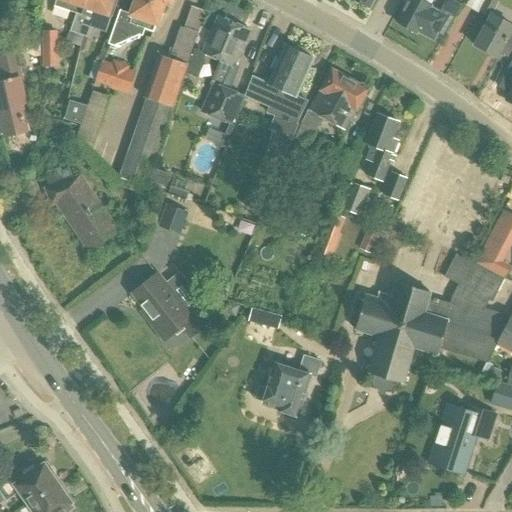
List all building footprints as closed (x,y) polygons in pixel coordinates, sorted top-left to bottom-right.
[(56,0),(55,5),(77,13),(71,30),(80,32),(83,23),(84,20),(79,17),(84,0),(56,0)] [(84,0),(79,17),(84,20),(83,23),(80,32),(84,34),(89,35),(90,36),(94,25),(92,24),(94,18),(108,23),(110,16),(112,17),(118,0),(84,0)] [(170,8),(172,0),(134,0),(130,13),(120,9),(107,44),(119,48),(139,39),(139,36),(142,36),(144,29),(153,32),(155,24),(157,25),(164,5),(170,8)] [(419,0),(408,0),(397,22),(416,32),(417,30),(433,39),(436,33),(443,36),(462,4),(454,0),(445,0),(438,13),(429,8),(430,6),(419,0)] [(186,65),(205,10),(191,6),(183,28),(180,27),(169,58),(158,55),(144,96),(173,106),(187,65),(186,65)] [(490,15),(474,46),(497,58),(498,55),(499,55),(506,44),(511,46),(511,25),(491,14),(490,15)] [(232,125),(245,95),(230,89),(240,67),(235,64),(250,31),(218,17),(202,53),(220,61),(210,84),(212,85),(201,112),(232,125)] [(43,67),(57,67),(57,30),(42,31),(43,67)] [(40,43),(25,44),(27,53),(35,57),(40,55),(40,43)] [(297,95),(313,58),(285,46),(279,59),(275,57),(270,67),(274,69),(267,84),(277,89),(266,113),(274,116),(268,130),(277,133),(275,142),(288,147),(299,124),(297,123),(308,100),(297,95)] [(20,78),(18,67),(24,66),(20,49),(0,53),(0,80),(0,82),(0,118),(4,136),(27,131),(21,104),(26,103),(20,78)] [(81,86),(89,87),(95,53),(87,52),(81,86)] [(450,52),(439,70),(448,75),(459,58),(450,52)] [(96,78),(129,90),(136,72),(128,69),(130,65),(112,59),(111,63),(102,60),(96,78)] [(356,111),(368,89),(331,68),(319,91),(308,111),(307,110),(297,133),(277,179),(292,185),(297,173),(322,118),(346,131),(356,111)] [(102,91),(84,140),(103,146),(120,98),(102,91)] [(173,106),(144,96),(143,97),(146,98),(118,178),(145,187),(173,106)] [(78,126),(82,115),(66,110),(62,121),(78,126)] [(392,154),(398,140),(392,138),(398,122),(376,113),(364,143),(370,146),(365,160),(370,162),(365,175),(381,182),(392,154)] [(61,170),(60,167),(52,169),(54,173),(45,176),(46,178),(49,187),(46,189),(51,204),(56,202),(88,250),(116,231),(80,176),(73,179),(68,168),(61,170)] [(154,169),(149,181),(165,187),(169,174),(154,169)] [(398,201),(407,178),(391,171),(382,195),(398,201)] [(262,213),(272,190),(251,181),(241,204),(262,213)] [(360,216),(370,189),(349,181),(338,208),(360,216)] [(180,235),(188,212),(166,204),(157,226),(180,235)] [(329,258),(345,218),(334,214),(319,254),(329,258)] [(488,234),(475,260),(503,275),(509,263),(502,259),(509,245),(488,234)] [(492,302),(504,279),(456,254),(444,277),(458,284),(452,296),(452,295),(449,303),(429,297),(430,292),(395,282),(391,296),(379,292),(377,299),(365,295),(355,330),(379,337),(368,373),(372,374),(371,376),(373,377),(372,381),(372,383),(372,385),(373,387),(374,388),(376,389),(377,390),(376,393),(384,396),(385,392),(387,392),(390,392),(391,392),(393,391),(394,389),(395,387),(396,386),(397,382),(402,383),(413,347),(437,355),(439,348),(487,363),(498,342),(511,349),(511,312),(510,316),(484,308),(488,300),(492,302)] [(191,316),(158,273),(132,294),(144,309),(141,312),(163,341),(180,328),(189,340),(206,327),(195,314),(191,316)] [(277,329),(278,329),(281,316),(251,308),(248,322),(277,329)] [(316,378),(321,361),(303,355),(298,371),(274,364),(267,386),(257,382),(252,398),(262,401),(262,403),(279,408),(278,411),(297,417),(310,376),(316,378)] [(511,387),(503,385),(499,396),(511,400),(511,408),(511,412),(511,387)] [(443,420),(430,460),(464,471),(475,436),(487,439),(495,414),(468,405),(466,410),(448,404),(443,420)] [(28,504),(58,483),(45,463),(29,474),(23,467),(8,477),(10,480),(0,486),(0,502),(5,499),(6,501),(19,491),(28,504)] [(58,483),(28,504),(33,511),(65,511),(75,506),(58,483)]
